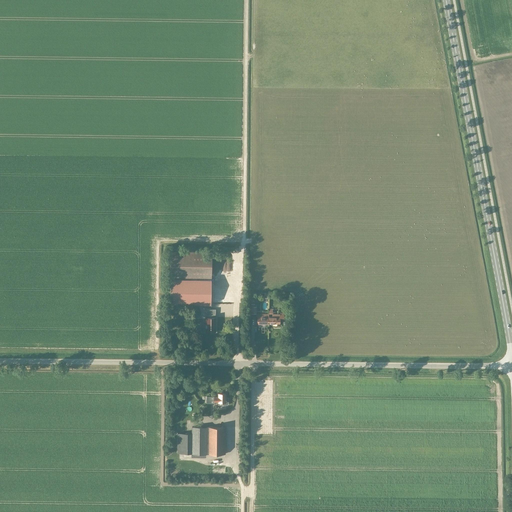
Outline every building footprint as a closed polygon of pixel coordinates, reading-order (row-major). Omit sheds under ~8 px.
[(170,252),(170,278),(210,278),(210,252),(183,252),(183,250),(179,250),(179,252),(170,252)] [(219,283),(224,283),(224,275),(213,275),(213,281),(211,281),(211,286),(219,286),(219,283)] [(206,332),(215,332),(215,313),(206,313),(206,317),(206,319),(204,319),(204,324),(202,324),(202,331),(206,331),(206,332)] [(284,320),(284,314),(272,314),(272,323),(280,324),(280,320),(284,320)] [(214,401),(218,401),(218,405),(226,405),(227,405),(228,404),(228,403),(228,402),(229,402),(229,398),(226,398),(226,393),(218,393),(218,397),(210,397),(210,403),(214,403),(214,401)] [(207,454),(207,427),(192,427),(192,433),(192,453),(207,454)] [(207,427),(207,454),(225,454),(225,427),(207,427)] [(192,433),(177,433),(177,453),(192,453),(192,433)]
